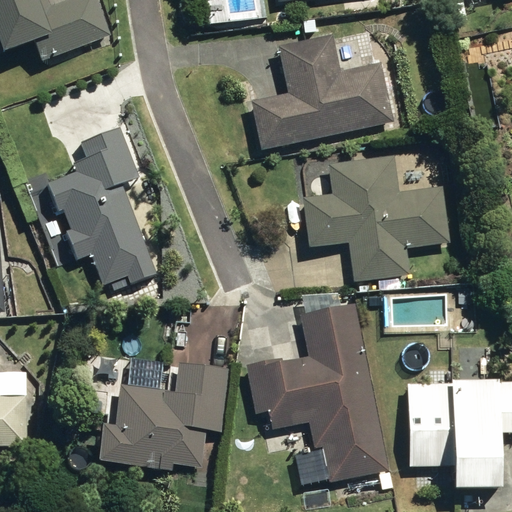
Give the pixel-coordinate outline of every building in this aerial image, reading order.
[(37,49),(44,66),(113,39),(97,0),(79,0),(52,11),(47,0),(0,0),(0,59),(7,57),(8,60),(37,49)] [(468,23),(464,5),(452,7),(455,26),(468,23)] [(253,105),(264,154),(396,126),(383,67),(342,76),(334,39),(281,51),(291,97),(253,105)] [(130,280),(133,288),(158,278),(124,188),(141,182),(122,132),(83,147),(89,162),(75,167),(78,176),(50,188),(61,216),(64,215),(72,235),(68,235),(79,263),(93,258),(105,289),(130,280)] [(351,247),(356,286),(412,280),(409,252),(451,247),(444,192),(400,197),(396,160),(331,169),(335,199),(306,202),(312,251),(351,247)] [(324,451),(331,486),(390,474),(356,308),(301,319),(310,362),(283,366),(282,362),(247,369),(258,419),(271,416),(274,434),(310,427),(316,452),(324,451)] [(103,468),(174,476),(175,470),(204,472),(207,435),(223,437),(229,373),(180,368),(177,396),(122,389),(118,432),(107,431),(103,468)] [(0,451),(28,451),(27,377),(0,376),(0,451)] [(460,471),(461,497),(508,496),(506,438),(511,438),(511,386),(409,388),(412,472),(460,471)] [(380,478),(383,492),(393,490),(390,476),(380,478)]
